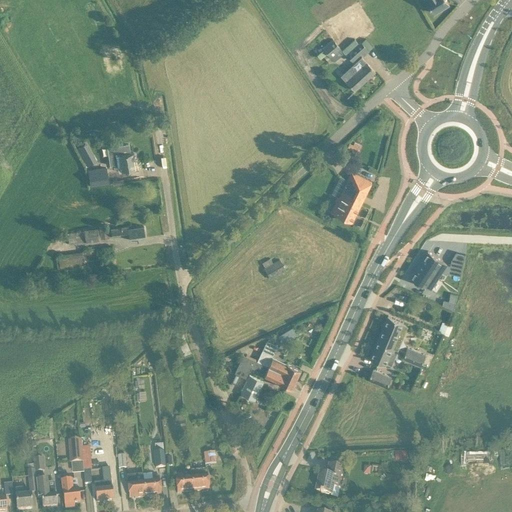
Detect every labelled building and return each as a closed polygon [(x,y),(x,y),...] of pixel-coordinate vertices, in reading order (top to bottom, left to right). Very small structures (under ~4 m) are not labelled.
[(449,4),(446,0),(426,0),(430,4),(428,5),(431,11),(433,10),(435,13),(449,4)] [(322,48),(334,61),(344,53),(332,39),(322,48)] [(346,54),(352,60),(361,53),(364,55),(369,50),(360,41),(346,54)] [(341,75),(348,83),(355,90),(375,71),(361,57),(341,75)] [(92,158),(108,156),(107,146),(99,147),(98,142),(91,143),(92,158)] [(353,145),(349,143),(346,148),(357,153),(360,148),(353,145)] [(135,168),(133,152),(130,152),(129,144),(116,146),(117,154),(109,156),(110,165),(120,163),(121,170),(135,168)] [(94,169),(88,170),(90,185),(96,184),(108,183),(106,168),(94,169)] [(331,212),(351,222),(371,181),(351,171),(331,212)] [(76,231),(67,232),(69,244),(78,242),(110,237),(108,225),(76,231)] [(112,237),(129,235),(129,240),(145,238),(144,226),(128,228),(128,226),(111,229),(112,237)] [(58,255),(59,265),(57,266),(58,269),(84,265),(84,258),(113,254),(112,246),(82,250),(83,251),(58,255)] [(428,250),(411,277),(426,287),(426,286),(431,289),(443,271),(447,274),(448,272),(461,275),(466,254),(456,252),(451,259),(450,264),(446,263),(443,261),(443,260),(428,250)] [(264,268),(271,279),(286,270),(279,259),(264,268)] [(444,299),(442,304),(454,309),(457,293),(451,292),(449,300),(444,299)] [(388,315),(379,337),(388,341),(387,345),(398,349),(408,326),(403,324),(404,322),(388,315)] [(278,336),(283,343),(296,334),(292,327),(278,336)] [(388,341),(379,337),(370,358),(386,365),(387,363),(391,365),(398,349),(387,345),(388,341)] [(267,340),(257,361),(296,379),(301,370),(287,363),(286,365),(272,359),(278,346),(267,340)] [(416,357),(413,362),(421,365),(425,354),(408,346),(405,352),(416,357)] [(403,358),(413,362),(416,357),(405,352),(403,358)] [(295,382),(296,379),(257,361),(243,355),(234,373),(246,378),(251,367),(264,374),(264,376),(292,389),(295,382)] [(368,378),(387,386),(391,376),(372,368),(368,378)] [(241,394),(254,400),(263,381),(250,375),(241,394)] [(176,417),(177,428),(185,427),(184,416),(176,417)] [(68,441),(70,464),(82,463),(82,455),(81,448),(81,440),(68,441)] [(90,447),(81,448),(82,455),(90,455),(90,447)] [(396,452),(396,461),(408,461),(408,451),(396,452)] [(490,464),(489,451),(464,452),(464,465),(490,464)] [(163,452),(153,453),(155,469),(165,468),(163,452)] [(203,454),(205,465),(216,464),(215,453),(203,454)] [(118,467),(118,469),(126,469),(125,456),(117,456),(118,467)] [(33,460),(35,473),(44,472),(43,459),(33,460)] [(332,496),(332,498),(337,498),(340,489),(338,488),(342,468),(330,465),(327,477),(320,475),(316,492),(321,494),(324,495),(324,494),(332,496)] [(106,469),(101,469),(103,483),(102,483),(104,502),(113,501),(112,490),(111,490),(110,474),(107,475),(106,469)] [(190,471),(191,477),(193,492),(209,491),(206,469),(190,471)] [(36,493),(35,480),(34,471),(27,471),(29,493),(36,493)] [(83,471),(84,485),(91,484),(90,471),(83,471)] [(193,492),(191,477),(182,478),(182,474),(175,475),(177,494),(193,492)] [(145,497),(143,483),(142,475),(126,477),(129,499),(145,497)] [(59,482),(61,482),(62,492),(64,506),(65,509),(74,508),(73,505),(80,504),(78,491),(72,491),(70,481),(69,481),(68,476),(59,477),(59,482)] [(152,482),(143,483),(145,497),(161,496),(159,477),(152,478),(152,482)] [(48,489),(47,483),(47,478),(35,480),(36,493),(37,493),(37,498),(41,498),(42,508),(57,507),(56,496),(55,488),(48,489)] [(104,502),(102,483),(94,484),(96,503),(104,502)] [(3,484),(5,497),(13,496),(11,484),(3,484)] [(15,497),(17,511),(32,510),(30,495),(22,496),(22,489),(14,489),(15,497)]
